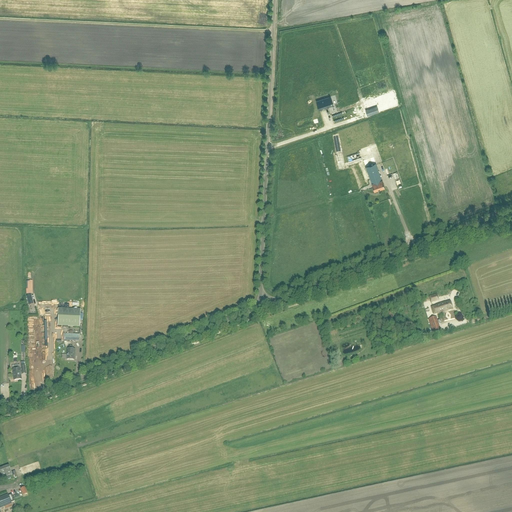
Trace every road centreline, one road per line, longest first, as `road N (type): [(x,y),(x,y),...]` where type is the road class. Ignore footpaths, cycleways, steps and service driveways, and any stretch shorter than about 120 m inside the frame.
road 1 (unclassified): [(262,306),(274,0)]
road 2 (tertiary): [(0,409),(262,306)]
road 3 (tertiary): [(262,306),(511,206)]
